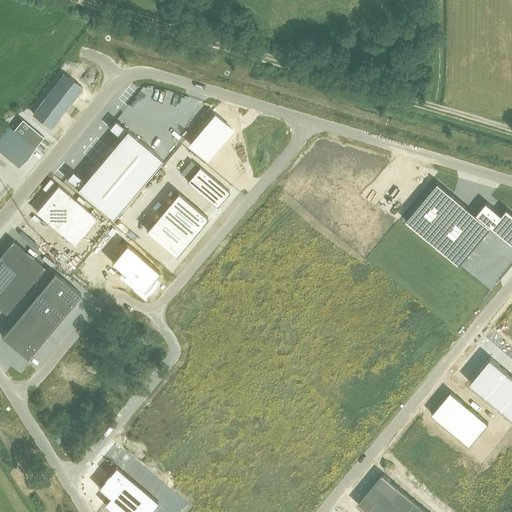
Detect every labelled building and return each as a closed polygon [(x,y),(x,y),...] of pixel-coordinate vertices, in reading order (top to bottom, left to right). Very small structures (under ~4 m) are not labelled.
[(33,113),(51,127),(83,87),(64,73),(33,113)] [(215,113),(190,143),(208,159),(234,129),(215,113)] [(8,124),(0,133),(0,149),(19,165),(35,147),(44,136),(23,118),(14,129),(8,124)] [(73,169),(66,178),(113,217),(163,158),(116,119),(109,127),(120,136),(84,179),(73,169)] [(323,148),(293,184),(323,208),(363,160),(323,148)] [(204,170),(192,186),(222,209),(234,193),(204,170)] [(438,181),(405,220),(459,265),(491,226),(507,239),(507,238),(511,242),(511,212),(507,208),(502,214),(486,201),(476,213),(438,181)] [(58,184),(36,211),(44,218),(49,222),(75,243),(97,217),(58,184)] [(178,191),(146,229),(176,254),(208,216),(178,191)] [(13,239),(0,254),(0,307),(6,312),(45,266),(13,239)] [(126,240),(111,258),(126,270),(124,272),(144,287),(147,287),(154,278),(153,275),(161,266),(126,240)] [(53,273),(0,335),(0,336),(26,359),(80,295),(53,273)] [(88,367),(96,375),(105,365),(96,357),(88,367)] [(511,374),(490,357),(470,381),(511,416),(511,374)] [(56,392),(50,396),(59,410),(79,396),(73,387),(59,396),(56,392)] [(456,392),(437,415),(476,447),(495,424),(456,392)] [(425,427),(400,458),(464,510),(489,479),(425,427)] [(116,465),(98,486),(109,496),(104,502),(115,511),(148,511),(158,501),(116,465)] [(429,511),(384,474),(358,505),(367,511),(429,511)] [(478,496),(466,511),(465,511),(491,511),(493,510),(478,496)]
